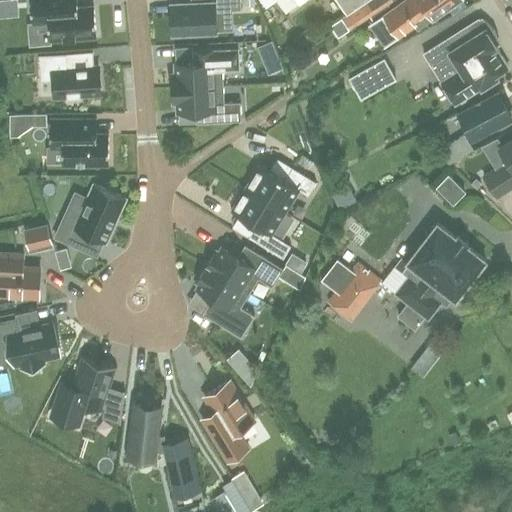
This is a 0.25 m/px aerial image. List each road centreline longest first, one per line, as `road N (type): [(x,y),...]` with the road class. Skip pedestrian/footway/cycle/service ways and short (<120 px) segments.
road 1 (residential): [(137,0),(161,305)]
road 2 (unknown): [(152,187),(282,108)]
